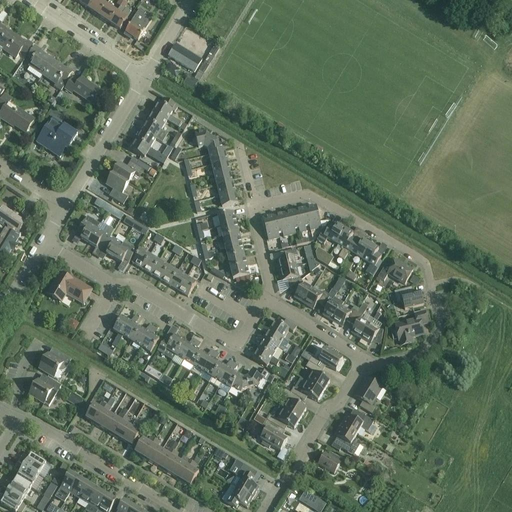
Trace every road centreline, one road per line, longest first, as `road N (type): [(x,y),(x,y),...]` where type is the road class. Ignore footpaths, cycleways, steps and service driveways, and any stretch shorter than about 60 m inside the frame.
road 1 (residential): [(375,365),(425,350),(442,331),(425,262),(307,194),(252,208)]
road 2 (residential): [(265,299),(240,340),(228,342),(134,283),(114,285)]
road 3 (residential): [(174,511),(19,417)]
road 4 (residential): [(266,511),(365,360)]
road 5 (unclassified): [(65,207),(145,77)]
road 6 (residential): [(145,77),(29,0)]
